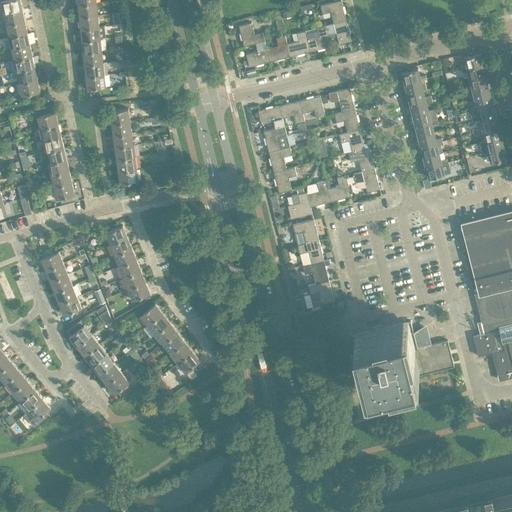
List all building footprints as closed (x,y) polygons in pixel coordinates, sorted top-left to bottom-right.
[(1,0),(4,12),(22,8),(20,0),(1,0)] [(330,11),(333,23),(346,19),(341,0),(337,0),(320,4),(322,13),(330,11)] [(97,2),(78,4),(79,16),(98,14),(97,2)] [(22,8),(4,12),(6,24),(25,20),(22,8)] [(98,14),(79,16),(80,28),(99,26),(98,14)] [(346,19),(333,23),(326,25),(328,33),(336,32),(339,44),(351,41),(346,19)] [(25,20),(6,24),(9,35),(27,31),(25,20)] [(244,46),(256,43),(265,41),(263,32),(255,34),(251,21),(239,25),(244,46)] [(331,46),(328,33),(326,25),(312,28),(314,36),(308,38),(311,51),(331,46)] [(99,26),(80,28),(82,40),(101,38),(99,26)] [(299,40),(287,43),(291,56),(311,51),(308,38),(306,30),(297,32),(299,40)] [(27,31),(9,35),(11,47),(30,43),(27,31)] [(278,45),(267,48),(270,61),(291,56),(287,43),(285,35),(276,37),(278,45)] [(101,38),(82,40),(83,52),(102,50),(101,38)] [(249,66),(270,61),(267,48),(265,41),(256,43),(258,50),(246,53),(247,59),(248,63),(249,66)] [(30,43),(11,47),(14,59),(32,55),(30,43)] [(102,50),(83,52),(84,63),(103,61),(102,50)] [(460,66),(461,69),(483,63),(480,52),(475,54),(474,52),(469,53),(469,55),(464,56),(466,64),(460,66)] [(32,55),(14,59),(16,71),(35,67),(32,55)] [(103,61),(84,63),(86,75),(104,73),(103,61)] [(483,63),(461,69),(462,72),(468,70),(470,78),(485,74),(483,63)] [(35,67),(16,71),(19,82),(37,78),(35,67)] [(402,72),(405,83),(427,77),(426,74),(420,76),(418,68),(413,69),(412,68),(407,69),(407,71),(402,72)] [(104,73),(86,75),(87,88),(106,86),(104,73)] [(485,74),(470,78),(471,85),(465,86),(466,90),(488,84),(485,74)] [(426,88),(425,81),(427,81),(427,77),(405,83),(407,93),(423,89),(426,88)] [(37,78),(19,82),(21,95),(40,91),(37,78)] [(488,84),(466,90),(467,93),(473,91),(475,99),(491,95),(488,84)] [(339,99),(342,111),(355,107),(350,87),(329,92),(331,101),(339,99)] [(423,89),(407,93),(410,104),(432,98),(431,95),(425,97),(423,89)] [(320,94),(300,100),(303,112),(314,110),(316,118),(325,115),(320,94)] [(491,95),(475,99),(477,106),(471,107),(471,111),(493,105),(491,95)] [(432,98),(410,104),(413,114),(428,110),(426,103),(433,102),(432,98)] [(300,100),(279,105),(282,117),(294,115),(296,123),(305,121),(303,112),(300,100)] [(273,120),(275,127),(284,125),(282,117),(279,105),(258,110),(261,123),(273,120)] [(493,105),(471,111),(472,114),(478,112),(480,120),(496,116),(493,105)] [(342,111),(334,113),(336,122),(344,119),(347,131),(360,128),(355,107),(342,111)] [(110,110),(111,123),(130,120),(128,108),(110,110)] [(432,109),(428,110),(413,114),(415,125),(437,119),(436,116),(433,117),(432,109)] [(37,115),(40,127),(58,123),(56,111),(37,115)] [(477,132),(499,126),(496,116),(480,120),(482,127),(472,129),(473,133),(477,132)] [(437,119),(415,125),(418,135),(434,131),(432,124),(438,123),(437,119)] [(130,120),(111,123),(113,134),(132,132),(130,120)] [(58,123),(40,127),(43,139),(61,134),(58,123)] [(263,130),(268,151),(281,147),(278,136),(287,134),(284,125),(275,127),(263,130)] [(501,137),(499,126),(477,132),(478,135),(484,133),(486,140),(501,137)] [(360,128),(347,131),(339,133),(341,142),(349,140),(352,151),(365,148),(360,128)] [(434,131),(418,135),(421,146),(442,140),(442,137),(435,139),(434,131)] [(132,132),(113,134),(115,146),(134,144),(132,132)] [(61,134),(43,139),(45,151),(64,146),(61,134)] [(316,139),(321,156),(329,153),(325,137),(316,139)] [(482,153),(504,147),(501,137),(486,140),(487,148),(481,149),(481,150),(478,151),(479,153),(482,153)] [(442,151),(440,144),(443,143),(442,140),(421,146),(423,156),(439,152),(442,151)] [(134,144),(115,146),(116,158),(135,155),(134,144)] [(281,147),(268,151),(273,171),(286,168),(284,156),(292,154),(289,145),(281,147)] [(64,146),(45,151),(48,162),(67,158),(64,146)] [(365,148),(352,151),(348,152),(351,161),(359,159),(362,171),(375,167),(369,147),(365,148)] [(507,158),(504,147),(482,153),(483,156),(489,154),(491,162),(496,161),(496,162),(502,161),(501,159),(507,158)] [(439,152),(423,156),(426,167),(448,161),(447,158),(441,160),(439,152)] [(20,156),(20,157),(23,168),(31,166),(28,155),(26,155),(20,156)] [(135,155),(116,158),(118,170),(137,167),(135,155)] [(67,158),(48,162),(51,174),(69,170),(67,158)] [(449,164),(448,164),(448,161),(426,167),(428,178),(434,176),(434,178),(440,177),(439,175),(444,174),(444,173),(451,172),(449,166),(449,164)] [(295,166),(286,168),(273,171),(279,192),(292,189),(289,177),(297,175),(295,166)] [(137,167),(118,170),(120,182),(139,180),(137,167)] [(380,188),(376,174),(375,167),(362,171),(353,173),(354,175),(356,181),(356,182),(364,180),(367,192),(380,188)] [(69,170),(51,174),(54,186),(72,181),(69,170)] [(348,183),(347,177),(346,175),(337,177),(339,185),(328,188),(331,201),(351,196),(348,183)] [(331,201),(328,188),(326,180),(317,182),(319,190),(307,193),(310,206),(331,201)] [(72,181),(54,186),(56,198),(60,197),(75,194),(72,181)] [(297,189),(298,194),(300,202),(288,205),(291,218),(312,212),(310,206),(307,193),(307,191),(304,192),(303,187),(297,189)] [(75,194),(60,197),(62,202),(78,199),(76,193),(75,194)] [(6,201),(8,212),(14,210),(12,200),(6,201)] [(511,209),(459,223),(465,249),(467,253),(469,253),(485,318),(489,332),(481,334),(474,335),(478,355),(492,351),(499,379),(511,375),(511,209)] [(303,230),(306,242),(319,239),(314,218),(293,224),(295,233),(303,230)] [(123,225),(105,232),(110,243),(128,236),(123,225)] [(128,236),(110,243),(115,254),(132,247),(128,236)] [(319,239),(306,242),(298,244),(300,253),(308,251),(311,262),(324,259),(319,239)] [(132,247),(115,254),(119,265),(137,258),(132,247)] [(41,257),(46,269),(63,262),(59,250),(41,257)] [(137,258),(119,265),(123,276),(141,269),(137,258)] [(324,259),(311,262),(303,264),(305,273),(313,271),(316,283),(329,279),(324,259)] [(63,262),(46,269),(50,280),(68,273),(63,262)] [(141,269),(123,276),(128,288),(146,280),(141,269)] [(68,273),(50,280),(55,291),(72,284),(68,273)] [(329,279),(316,283),(308,285),(310,294),(318,292),(321,304),(334,301),(329,279)] [(146,280),(128,288),(133,299),(150,292),(146,280)] [(72,284),(55,291),(59,302),(77,295),(72,284)] [(77,295),(59,302),(64,314),(82,307),(77,295)] [(141,314),(148,324),(163,312),(155,302),(141,314)] [(170,321),(163,312),(148,324),(155,333),(170,321)] [(69,335),(77,345),(92,333),(84,324),(80,320),(68,329),(72,334),(69,335)] [(454,365),(451,354),(447,339),(429,344),(424,326),(414,333),(410,320),(384,327),(385,328),(379,330),(378,328),(352,335),(352,336),(358,334),(373,393),(367,395),(371,409),(397,402),(390,376),(416,369),(417,375),(454,365)] [(178,331),(170,321),(155,333),(163,343),(178,331)] [(185,340),(178,331),(163,343),(170,352),(185,340)] [(92,333),(77,345),(84,354),(99,343),(92,333)] [(111,341),(115,346),(125,338),(121,333),(111,341)] [(193,350),(185,340),(170,352),(178,362),(193,350)] [(99,343),(84,354),(92,364),(107,352),(99,343)] [(200,360),(193,350),(178,362),(185,371),(200,360)] [(0,371),(12,361),(4,351),(0,355),(0,371)] [(107,352),(92,364),(99,373),(114,362),(107,352)] [(19,370),(12,361),(0,371),(0,376),(5,382),(19,370)] [(114,362),(99,373),(107,383),(121,371),(114,362)] [(27,379),(19,370),(5,382),(13,391),(27,379)] [(121,371),(107,383),(114,393),(129,381),(121,371)] [(155,380),(168,396),(172,393),(159,376),(155,380)] [(35,388),(27,379),(13,391),(20,400),(35,388)] [(43,397),(35,388),(20,400),(28,410),(43,397)] [(51,407),(43,397),(28,410),(36,419),(51,407)] [(511,511),(511,484),(493,489),(492,488),(484,489),(485,491),(468,495),(468,493),(460,495),(460,497),(394,511),(511,511)]
